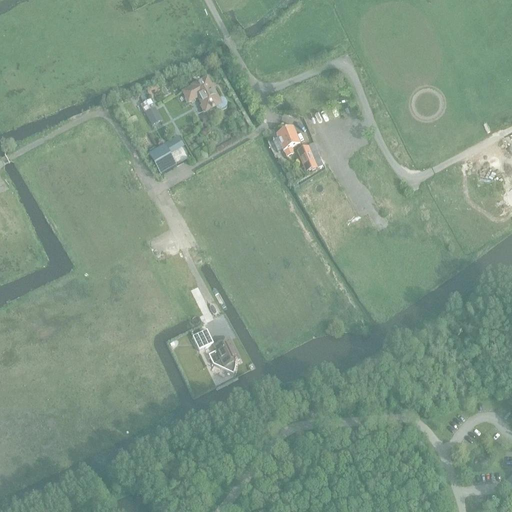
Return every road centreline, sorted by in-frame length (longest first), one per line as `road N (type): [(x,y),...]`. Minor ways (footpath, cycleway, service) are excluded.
road 1 (unclassified): [(16,154),(106,107),(153,188),(269,125),(256,94)]
road 2 (residential): [(221,511),(288,426),(408,417),(442,454)]
road 3 (unclassified): [(256,94),(334,66),(346,69),(396,170),(412,179),(426,173)]
road 4 (unknown): [(153,188),(225,330)]
